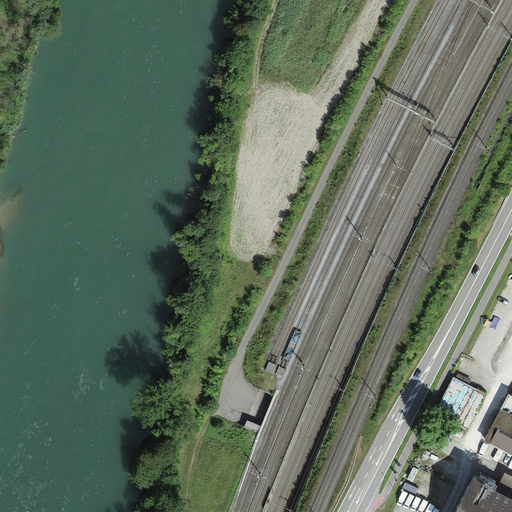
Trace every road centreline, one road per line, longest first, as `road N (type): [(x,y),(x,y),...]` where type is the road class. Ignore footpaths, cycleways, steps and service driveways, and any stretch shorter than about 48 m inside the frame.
road 1 (primary): [(351,511),(511,206)]
road 2 (unknown): [(445,511),(501,382)]
